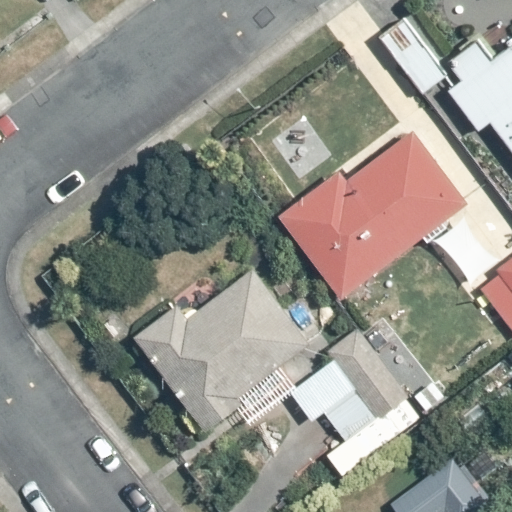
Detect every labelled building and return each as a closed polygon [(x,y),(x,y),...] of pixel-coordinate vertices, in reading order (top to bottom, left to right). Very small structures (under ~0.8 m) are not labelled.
[(441,65),(413,24),(381,46),(415,95),(440,78),(442,80),(477,130),(490,121),(511,152),(511,45),(494,58),(479,37),(441,65)] [(461,205),(402,125),(276,219),(335,299),(461,205)] [(511,257),(475,284),(511,336),(511,257)] [(212,271),(177,299),(130,336),(209,435),(249,403),(241,393),(305,343),(243,265),(221,283),(212,271)] [(332,355),(395,433),(425,409),(362,331),(332,355)] [(395,433),(332,355),(330,357),(286,392),(309,421),(320,412),(345,443),(351,438),(365,456),(393,435),(395,433)] [(487,511),(492,508),(476,488),(452,457),(390,505),(395,511),(487,511)]
